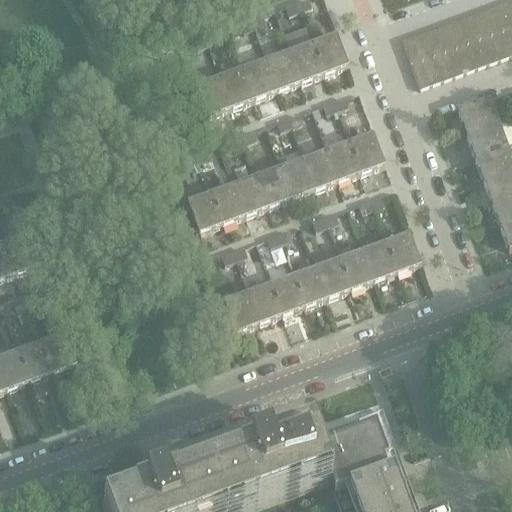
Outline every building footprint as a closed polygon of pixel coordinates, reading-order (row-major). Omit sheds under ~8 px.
[(309,5),(298,9),(301,18),(312,14),(309,5)] [(511,26),(505,8),(494,12),(503,37),(511,33),(511,26)] [(286,13),(290,22),(301,18),(298,9),(286,13)] [(494,12),(483,16),(492,41),(503,37),(494,12)] [(492,41),(483,16),(471,21),(480,45),(492,41)] [(264,21),(252,26),(255,35),(267,30),(264,21)] [(480,45),(471,21),(459,25),(468,50),(480,45)] [(468,50),(459,25),(447,29),(457,54),(468,50)] [(241,30),(244,39),(255,35),(252,26),(241,30)] [(457,54),(447,29),(436,34),(445,58),(457,54)] [(511,33),(503,37),(511,60),(511,33)] [(436,34),(425,38),(434,62),(445,58),(436,34)] [(511,60),(503,37),(492,41),(501,65),(511,60)] [(217,38),(206,42),(209,51),(220,46),(217,38)] [(425,38),(414,42),(423,66),(434,62),(425,38)] [(336,41),(312,49),(324,81),(348,72),(336,41)] [(492,41),(480,45),(489,69),(501,65),(492,41)] [(206,42),(195,46),(198,55),(209,51),(206,42)] [(414,42),(403,46),(402,46),(411,70),(423,66),(414,42)] [(480,45),(468,50),(477,74),(489,69),(480,45)] [(312,49),(289,58),(301,89),(324,81),(312,49)] [(468,50),(457,54),(466,78),(477,74),(468,50)] [(457,54),(445,58),(455,82),(466,78),(457,54)] [(289,58),(266,66),(278,98),(301,89),(289,58)] [(445,58),(434,62),(443,86),(455,82),(445,58)] [(434,62),(423,66),(432,91),(443,86),(434,62)] [(266,66),(243,74),(255,106),(278,98),(266,66)] [(423,66),(411,70),(420,95),(432,91),(423,66)] [(243,74),(220,83),(232,115),(255,106),(243,74)] [(220,83),(197,92),(208,123),(232,115),(220,83)] [(345,103),(334,107),(337,116),(349,112),(345,103)] [(490,105),(458,117),(467,140),(499,129),(490,105)] [(334,107),(322,111),(325,120),(337,116),(334,107)] [(300,121),(288,125),(291,134),(303,129),(300,121)] [(288,125),(277,129),(280,138),(291,134),(288,125)] [(499,129),(467,140),(475,163),(507,152),(499,129)] [(254,138),(242,142),(245,150),(257,146),(254,138)] [(373,140),(349,149),(361,181),(384,172),(373,140)] [(242,142),(231,146),(234,154),(245,150),(242,142)] [(349,149),(326,157),(338,189),(361,181),(349,149)] [(511,165),(507,152),(475,163),(484,186),(511,176),(511,165)] [(207,155),(196,159),(199,167),(210,163),(207,155)] [(326,157),(303,166),(315,198),(338,189),(326,157)] [(196,159),(185,163),(188,171),(189,171),(198,167),(199,167),(196,159)] [(303,166),(280,174),(292,206),(315,198),(303,166)] [(198,167),(189,171),(192,178),(201,175),(198,167)] [(280,174),(257,183),(269,214),(292,206),(280,174)] [(511,176),(484,186),(492,209),(511,202),(511,176)] [(257,183),(234,191),(246,223),(269,214),(257,183)] [(234,191),(211,199),(223,231),(246,223),(234,191)] [(199,240),(223,231),(211,199),(187,208),(199,240)] [(511,202),(492,209),(500,232),(511,228),(511,202)] [(381,203),(370,207),(374,215),(384,212),(381,203)] [(370,207),(358,211),(361,220),(374,215),(370,207)] [(335,220),(324,223),(327,232),(338,228),(335,220)] [(324,223),(313,228),(316,236),(327,232),(324,223)] [(511,228),(500,232),(509,256),(511,254),(511,228)] [(289,237),(279,241),(282,250),(292,246),(289,237)] [(28,240),(5,249),(16,281),(40,272),(28,240)] [(409,240),(385,248),(397,280),(420,272),(409,240)] [(279,241),(267,246),(270,254),(282,250),(279,241)] [(385,248),(362,257),(374,289),(397,280),(385,248)] [(5,249),(0,250),(0,286),(16,281),(5,249)] [(244,252),(232,257),(235,266),(248,261),(244,252)] [(232,257),(221,261),(224,269),(235,266),(232,257)] [(362,257),(339,265),(351,297),(374,289),(362,257)] [(339,265),(316,274),(328,306),(351,297),(339,265)] [(316,274),(293,282),(305,314),(328,306),(316,274)] [(293,282),(270,290),(282,322),(305,314),(293,282)] [(270,290),(247,299),(259,331),(282,322),(270,290)] [(235,340),(259,331),(247,299),(224,308),(235,340)] [(38,303),(27,307),(30,316),(41,312),(38,303)] [(27,307),(15,311),(19,320),(30,316),(27,307)] [(65,340),(41,348),(53,380),(76,372),(65,340)] [(41,348),(18,357),(30,389),(53,380),(41,348)] [(18,357),(0,363),(0,378),(7,397),(30,389),(18,357)] [(417,511),(382,416),(313,441),(330,487),(338,511),(417,511)] [(268,452),(251,458),(249,459),(251,464),(208,479),(220,511),(261,511),(330,487),(313,441),(269,457),(268,452)] [(164,490),(147,496),(145,497),(146,501),(117,511),(220,511),(208,479),(165,494),(164,490)]
